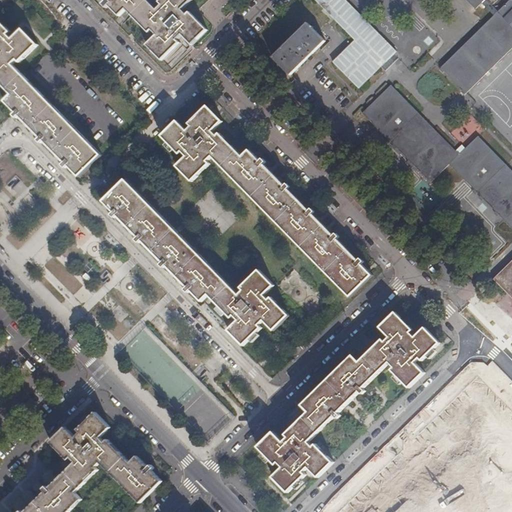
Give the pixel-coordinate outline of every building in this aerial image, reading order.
[(162,0),(159,3),(162,6),(157,11),(146,0),(102,0),(120,17),(127,11),(150,34),(153,31),(157,36),(147,46),(162,61),(180,44),(177,41),(183,36),(193,46),(208,31),(190,13),(187,16),(182,11),(192,0),(162,0)] [(314,0),(355,40),(333,62),(359,89),(397,51),(346,0),(314,0)] [(511,0),(499,13),(493,6),(499,0),(466,0),(476,10),(482,4),(495,17),(442,69),(467,94),(511,50),(511,0)] [(0,73),(18,92),(11,99),(20,109),(17,113),(22,118),(26,115),(46,135),(43,138),(46,141),(49,138),(71,160),(68,163),(72,168),(76,164),(85,174),(106,154),(15,63),(37,41),(28,31),(18,40),(9,32),(12,29),(0,16),(0,73)] [(308,23),(273,58),(291,76),(326,41),(308,23)] [(460,156),(392,86),(364,115),(432,184),(450,166),(511,228),(511,171),(479,138),(460,156)] [(351,298),(373,276),(362,265),(365,263),(362,259),(359,262),(358,261),(338,240),(341,238),(337,235),(335,237),(313,215),(316,213),(312,209),(310,212),(289,191),(291,188),(288,185),(285,187),(264,165),(266,163),(263,160),(261,162),(250,151),(243,157),(220,134),(217,137),(213,133),(223,123),(208,107),(190,125),(193,128),(188,132),(178,122),(163,137),(180,155),(183,153),(188,157),(178,167),(193,183),(211,165),(208,162),(212,157),(351,298)] [(122,179),(101,201),(111,212),(109,214),(111,217),(114,215),(136,237),(133,239),(136,242),(139,241),(161,261),(159,265),(161,268),(164,265),(186,287),(183,290),(186,293),(189,291),(200,303),(207,296),(236,325),(228,332),(243,347),(265,325),(273,333),(288,318),(266,294),(273,287),(258,271),(234,292),(122,179)] [(511,263),(494,281),(511,298),(511,263)] [(309,468),(319,479),(335,463),(317,445),(314,448),(309,443),(336,417),(338,419),(341,416),(339,414),(340,413),(360,394),(361,393),(363,395),(366,392),(364,389),(390,364),(395,369),(393,371),(410,389),(426,374),(416,364),(420,359),(423,362),(424,361),(441,345),(426,329),(415,339),(411,334),(413,331),(397,314),(381,329),(391,339),(386,344),(383,340),(360,363),(353,356),(303,406),(310,413),(286,436),(289,439),(285,443),(275,434),(260,448),(277,467),(280,464),(284,468),(274,478),(289,494),(307,476),(304,473),(309,468)] [(148,467),(143,462),(138,457),(132,463),(109,441),(107,443),(102,438),(112,429),(97,413),(79,431),(81,433),(76,439),(66,429),(52,444),(69,461),(72,458),(77,463),(50,489),(47,487),(44,490),(47,493),(45,494),(41,499),(27,511),(23,511),(22,511),(71,511),(83,500),(77,493),(99,471),(97,468),(102,463),(141,504),(163,483),(152,471),(155,469),(152,466),(149,468),(148,467)] [(224,413),(200,430),(207,440),(231,423),(224,413)]
